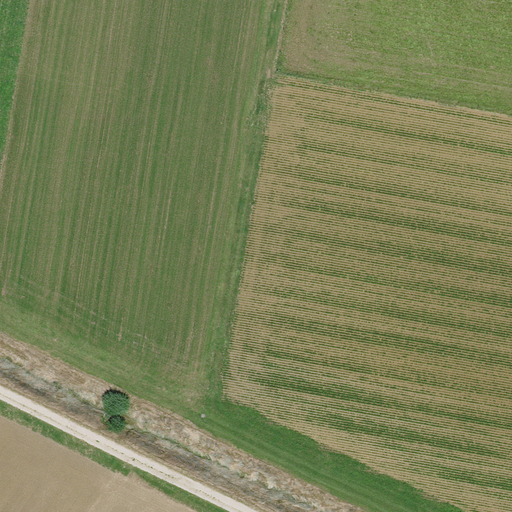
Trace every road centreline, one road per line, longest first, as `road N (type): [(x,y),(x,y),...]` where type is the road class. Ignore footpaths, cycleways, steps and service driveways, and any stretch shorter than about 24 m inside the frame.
road 1 (track): [(215,330),(273,0)]
road 2 (track): [(239,511),(0,394)]
